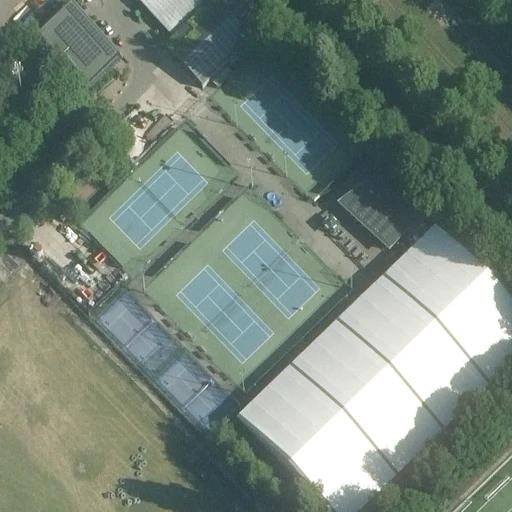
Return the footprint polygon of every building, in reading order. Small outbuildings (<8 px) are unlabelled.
[(216,0),(147,0),(139,8),(173,43),(164,51),(202,90),(210,82),(258,36),(268,26),(243,0),(217,0),(216,0)] [(123,61),(75,8),(39,41),(86,94),(123,61)] [(175,105),(158,122),(166,131),(184,114),(175,105)] [(389,252),(341,208),(358,195),(381,178),(422,220),(424,218),(381,175),(337,207),(389,256),(421,221),(419,219),(398,242),(389,252)] [(422,220),(400,198),(381,178),(358,195),(341,208),(389,252),(398,242),(419,219),(421,221),(422,220)] [(237,424),(322,511),(365,511),(511,369),(511,305),(438,229),(435,232),(379,287),(369,296),(360,305),(255,407),(246,415),(237,424)] [(483,252),(469,239),(460,248),(473,262),(483,252)]
